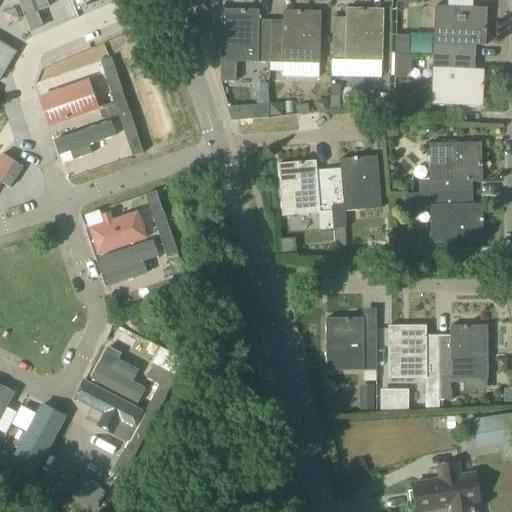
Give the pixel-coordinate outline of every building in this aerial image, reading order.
[(17,0),(31,34),(44,29),(37,13),(49,8),(46,0),(17,0)] [(485,47),(487,9),(435,7),(433,56),(475,58),(475,46),(485,47)] [(382,62),(384,10),(346,9),(346,19),(333,18),(332,61),(346,61),(382,62)] [(270,63),(271,21),(259,21),(259,11),(221,10),(220,83),(235,83),(235,63),(270,63)] [(320,65),(321,12),(283,12),(283,22),(271,21),(270,63),(319,65),(320,65)] [(395,55),(408,56),(409,38),(396,37),(395,55)] [(408,56),(395,55),(394,78),(405,79),(411,72),(411,56),(408,56)] [(483,108),(484,70),(474,70),(475,58),(433,56),(431,106),(483,108)] [(119,116),(129,113),(116,71),(104,74),(114,103),(102,107),(106,120),(119,116)] [(89,80),(40,96),(50,127),(99,111),(89,80)] [(249,106),(251,120),(268,118),(267,105),(249,106)] [(125,137),(137,133),(129,113),(119,116),(125,137)] [(55,140),(60,156),(70,152),(72,160),(91,153),(89,146),(117,136),(112,121),(55,140)] [(385,127),(385,140),(392,140),(398,134),(398,127),(385,127)] [(406,195),(472,193),(472,181),(482,181),(481,143),(429,144),(430,181),(418,181),(418,194),(406,195)] [(5,152),(0,159),(0,183),(9,189),(25,165),(5,152)] [(340,170),(328,171),(333,230),(345,228),(345,212),(381,209),(377,157),(340,160),(340,170)] [(317,172),(316,162),(278,165),(282,217),(318,214),(319,231),(333,230),(328,171),(317,172)] [(472,205),(472,193),(406,195),(406,213),(424,212),(424,207),(430,207),(431,244),(483,243),(482,205),(472,205)] [(103,222),(88,227),(98,256),(147,239),(137,211),(113,219),(110,211),(101,215),(103,222)] [(160,237),(171,233),(164,213),(153,217),(160,237)] [(331,231),(321,232),(322,242),(332,241),(331,231)] [(167,258),(178,254),(171,233),(160,237),(167,258)] [(153,240),(98,258),(107,286),(147,273),(143,262),(159,257),(153,240)] [(364,329),(364,319),(326,319),(326,371),(363,372),(376,372),(376,329),(364,329)] [(472,379),(487,379),(488,379),(487,326),(450,327),(450,336),(437,337),(438,402),(443,401),(443,379),(472,379)] [(438,402),(437,337),(426,337),(426,327),(388,327),(388,379),(425,379),(425,402),(430,402),(438,402)] [(98,363),(90,379),(138,404),(146,388),(134,381),(139,371),(114,358),(109,368),(98,363)] [(146,411),(156,416),(176,377),(166,372),(146,411)] [(143,411),(85,380),(75,400),(105,416),(98,428),(126,443),(143,411)] [(511,389),(503,390),(504,403),(511,402),(511,389)] [(340,393),(327,398),(331,413),(345,408),(340,393)] [(374,398),(359,398),(359,410),(374,411),(374,398)] [(35,468),(61,419),(38,407),(12,456),(35,468)] [(146,435),(156,416),(146,411),(135,430),(125,450),(135,455),(146,435)] [(511,455),(511,414),(472,420),(477,446),(504,442),(506,456),(511,455)] [(0,473),(1,474),(8,465),(0,460),(0,473)] [(28,489),(34,479),(8,465),(1,474),(9,478),(8,479),(28,489)] [(463,477),(461,465),(437,469),(439,480),(414,485),(418,511),(475,511),(473,496),(477,495),(474,475),(463,477)]
